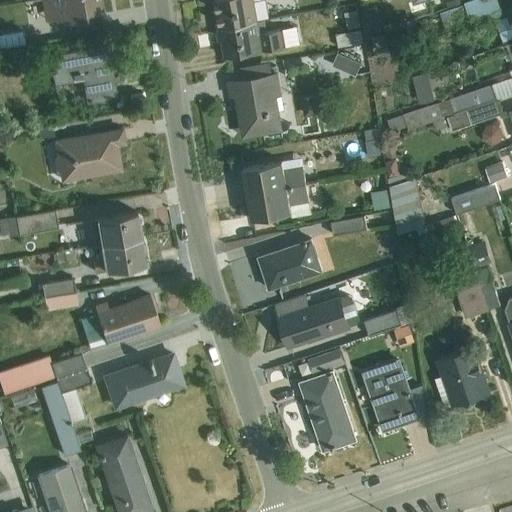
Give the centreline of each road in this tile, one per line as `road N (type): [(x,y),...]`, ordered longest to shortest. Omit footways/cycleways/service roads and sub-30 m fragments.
road 1 (residential): [(284,511),(197,241),(156,0)]
road 2 (tertiary): [(318,511),(511,445)]
